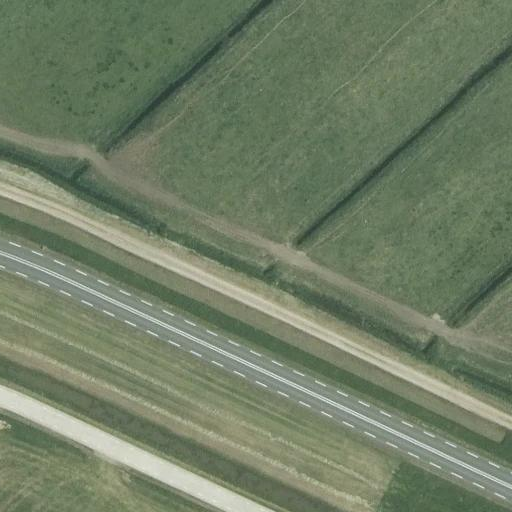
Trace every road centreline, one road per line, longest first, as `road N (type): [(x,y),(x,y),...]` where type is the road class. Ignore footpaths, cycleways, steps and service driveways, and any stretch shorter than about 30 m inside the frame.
road 1 (track): [(511,421),(0,185)]
road 2 (primary): [(511,488),(0,254)]
road 3 (unclassified): [(248,511),(0,396)]
